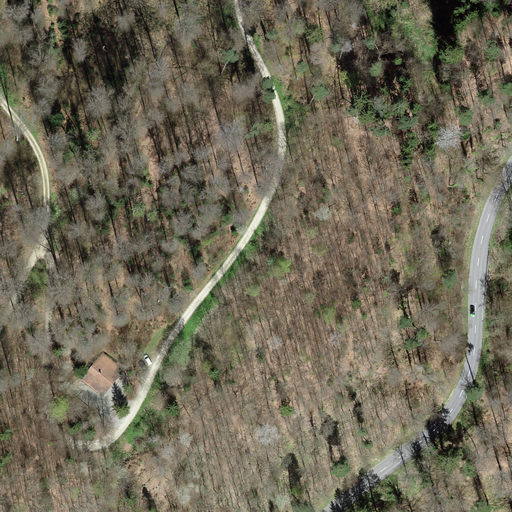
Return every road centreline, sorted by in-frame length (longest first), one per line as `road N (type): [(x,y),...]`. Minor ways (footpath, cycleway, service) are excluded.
road 1 (track): [(78,447),(96,446),(124,425),(276,178),(279,116),(238,0)]
road 2 (tertiary): [(511,168),(480,242),(473,354),(459,399),(435,429),(331,511)]
road 3 (track): [(0,97),(40,159),(42,243)]
